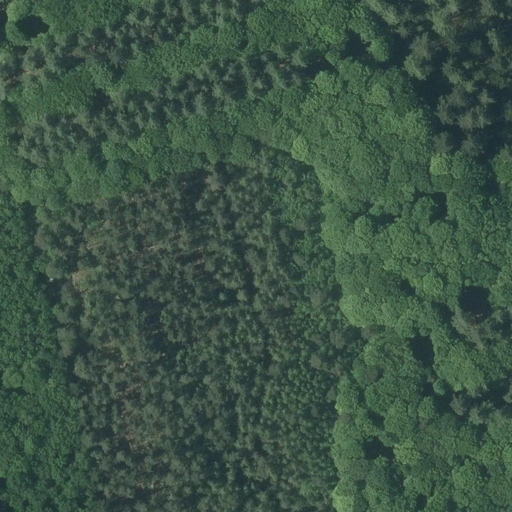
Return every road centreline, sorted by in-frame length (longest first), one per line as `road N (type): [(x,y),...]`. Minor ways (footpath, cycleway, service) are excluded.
road 1 (track): [(357,511),(357,474),(394,363),(394,314),(360,226)]
road 2 (track): [(64,360),(27,200),(0,148)]
road 3 (track): [(102,511),(64,360)]
